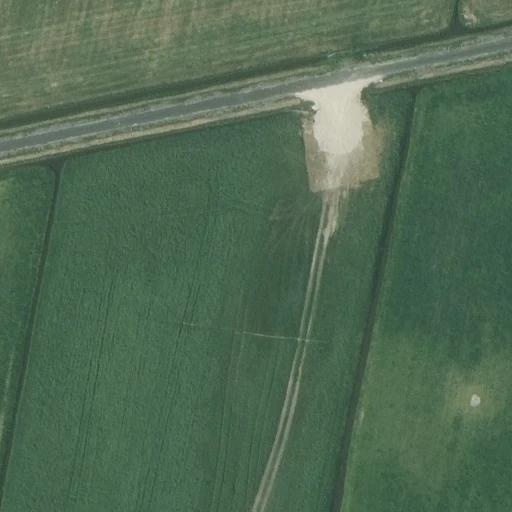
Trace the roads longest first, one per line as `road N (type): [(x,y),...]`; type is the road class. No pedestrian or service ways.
road 1 (unclassified): [(0,148),(511,43)]
road 2 (track): [(341,121),(332,230),(255,511)]
